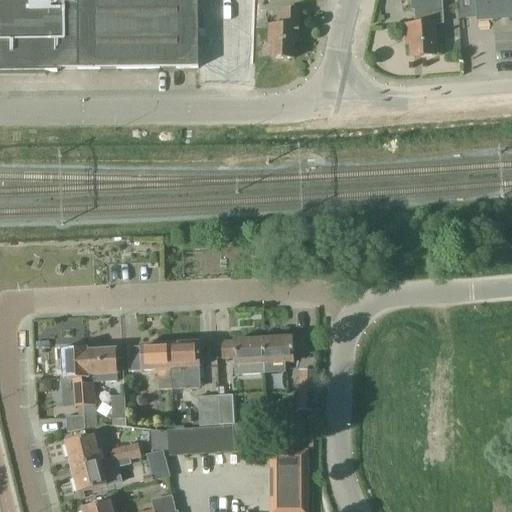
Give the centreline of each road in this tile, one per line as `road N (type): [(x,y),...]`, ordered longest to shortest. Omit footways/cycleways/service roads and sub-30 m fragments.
road 1 (residential): [(20,305),(200,293),(320,296),(357,313)]
road 2 (unclassified): [(0,112),(280,111),(327,103)]
road 3 (residential): [(20,305),(11,316),(16,411),(38,511)]
road 4 (tertiary): [(357,511),(338,455),(344,332),(357,313)]
road 5 (unclassified): [(327,103),(511,93)]
road 6 (tertiary): [(357,313),(396,296),(511,288)]
